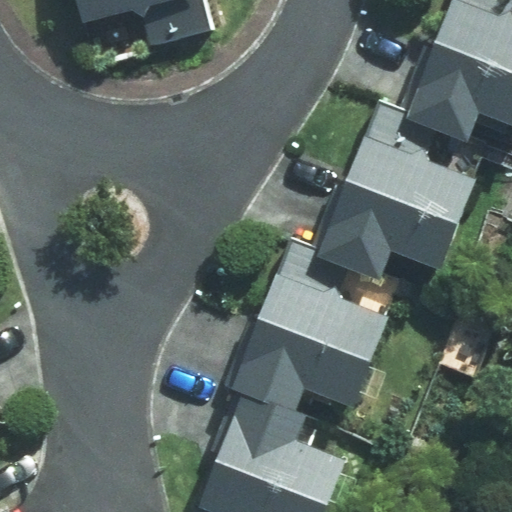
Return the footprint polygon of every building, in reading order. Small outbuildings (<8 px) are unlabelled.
[(86,0),(91,17),(143,3),(154,42),(214,27),(207,0),(86,0)] [(511,0),(459,0),(419,112),(480,134),(489,110),(511,118),(511,0)] [(403,141),(414,113),(386,102),(328,251),(393,276),(404,246),(454,265),(489,174),(403,141)] [(313,277),(323,249),(295,239),(242,381),(307,406),(317,380),(369,399),(403,311),(313,277)] [(311,433),(316,419),(249,394),(211,499),(247,511),(339,511),(361,452),(311,433)]
